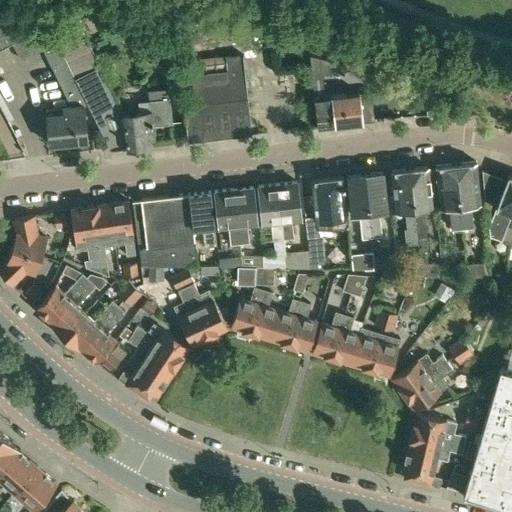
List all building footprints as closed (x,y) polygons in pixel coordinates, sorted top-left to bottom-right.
[(20,58),(43,47),(62,85),(77,76),(58,39),(49,20),(38,0),(0,0),(0,104),(8,120),(14,117),(0,91),(0,69),(1,68),(0,65),(0,45),(11,40),(20,58)] [(43,0),(38,0),(49,20),(58,39),(77,76),(90,104),(111,146),(127,145),(123,111),(100,65),(71,8),(43,0)] [(251,132),(247,97),(242,53),(224,55),(222,39),(187,43),(189,59),(183,59),(188,103),(184,104),(188,139),(251,132)] [(335,123),(363,120),(360,91),(325,94),(323,69),(311,70),(312,81),(314,81),(318,124),(335,122),(335,123)] [(77,76),(62,85),(71,104),(46,107),(49,143),(87,139),(84,105),(90,104),(77,76)] [(123,111),(127,145),(128,146),(144,144),(144,137),(154,136),(153,123),(172,121),(168,86),(147,88),(148,99),(137,100),(138,109),(123,111)] [(440,92),(421,86),(418,98),(436,104),(440,92)] [(475,161),(455,163),(462,225),(473,224),(470,203),(480,202),(475,161)] [(452,226),(462,225),(455,163),(435,165),(440,206),(450,205),(452,226)] [(427,165),(409,167),(417,237),(425,236),(422,206),(432,205),(427,165)] [(417,237),(409,167),(391,169),(395,209),(405,208),(407,228),(405,229),(406,244),(418,243),(417,237)] [(383,170),(365,172),(371,236),(381,235),(378,209),(387,208),(383,170)] [(490,211),(500,184),(502,179),(482,170),(482,175),(485,210),(490,211)] [(371,236),(365,172),(346,174),(350,212),(360,211),(363,237),(371,236)] [(343,175),(311,178),(315,217),(306,218),(307,230),(308,235),(318,234),(318,229),(348,226),(343,175)] [(511,213),(511,176),(509,175),(489,226),(490,235),(501,239),(511,213)] [(296,180),(277,182),(282,236),(293,235),(291,217),(300,216),(296,180)] [(282,236),(277,182),(258,184),(263,221),(270,220),(272,240),(283,238),(282,236)] [(253,185),(233,187),(239,241),(249,240),(247,222),(257,221),(253,185)] [(233,187),(214,189),(218,226),(228,225),(230,242),(239,241),(233,187)] [(211,189),(188,192),(193,225),(202,224),(204,245),(205,245),(205,250),(209,249),(208,245),(217,244),(211,189)] [(197,263),(193,225),(188,192),(141,197),(146,244),(138,245),(140,263),(197,263)] [(128,198),(109,201),(115,244),(125,242),(126,253),(135,252),(128,198)] [(115,244),(109,201),(90,204),(98,257),(100,272),(109,275),(106,256),(105,245),(115,244)] [(100,272),(98,257),(90,204),(71,206),(77,249),(87,248),(89,259),(84,259),(85,266),(100,272)] [(67,225),(65,211),(53,213),(55,227),(67,225)] [(17,230),(12,245),(40,254),(47,235),(37,232),(34,212),(14,216),(17,230)] [(321,234),(318,234),(308,235),(309,252),(311,267),(324,268),(324,259),(321,234)] [(40,254),(12,245),(7,260),(0,265),(0,269),(12,282),(25,269),(35,272),(40,254)] [(262,254),(262,264),(262,265),(286,266),(284,254),(284,252),(274,253),(262,254)] [(309,252),(284,254),(286,266),(311,267),(309,252)] [(364,269),(373,268),(373,252),(364,252),(364,269)] [(242,264),(262,264),(262,254),(241,253),(242,264)] [(218,258),(219,264),(219,267),(230,266),(231,266),(241,265),(239,255),(229,256),(218,258)] [(385,255),(375,256),(375,268),(385,268),(385,255)] [(412,271),(421,273),(420,261),(411,260),(412,271)] [(441,263),(420,261),(421,273),(440,276),(441,263)] [(136,262),(123,263),(124,275),(138,273),(136,262)] [(35,305),(49,318),(92,273),(90,272),(87,276),(82,272),(66,263),(62,271),(75,278),(64,291),(55,283),(35,305)] [(148,265),(148,280),(163,280),(163,265),(148,265)] [(264,283),(265,266),(255,266),(254,282),(264,283)] [(265,266),(264,283),(273,284),(274,267),(265,266)] [(179,272),(184,283),(193,279),(187,267),(179,272)] [(184,283),(179,272),(170,276),(175,287),(184,283)] [(302,291),(304,286),(309,272),(298,272),(292,288),(302,291)] [(351,292),(357,273),(347,272),(342,289),(351,292)] [(48,319),(65,334),(86,311),(77,303),(94,283),(99,288),(106,280),(102,276),(92,273),(49,318),(48,319)] [(357,273),(351,292),(359,295),(366,274),(357,273)] [(116,293),(124,299),(135,286),(127,279),(116,293)] [(193,281),(186,284),(208,333),(226,325),(214,298),(213,299),(208,288),(199,293),(193,281)] [(33,300),(42,290),(34,282),(24,291),(33,300)] [(191,341),(208,333),(186,284),(178,288),(183,299),(173,304),(191,341)] [(230,324),(250,330),(263,288),(254,285),(250,299),(238,295),(230,324)] [(135,286),(124,299),(131,306),(142,292),(135,286)] [(250,330),(269,336),(273,324),(286,328),(291,311),(288,310),(268,304),(273,290),(263,288),(250,330)] [(148,296),(140,306),(149,314),(157,304),(148,296)] [(269,336),(308,348),(317,319),(307,316),(311,302),(302,299),(293,297),(288,310),(291,311),(286,328),(273,324),(269,336)] [(79,346),(80,346),(118,304),(112,298),(94,318),(86,311),(65,334),(79,346)] [(118,304),(80,346),(95,359),(115,337),(106,329),(124,310),(118,304)] [(374,324),(383,327),(388,310),(379,308),(374,324)] [(312,349),(333,356),(346,313),(335,310),(331,323),(321,320),(312,349)] [(388,310),(383,327),(393,330),(398,313),(388,310)] [(333,356),(352,362),(361,333),(350,329),(354,316),(346,313),(333,356)] [(138,324),(132,332),(177,361),(188,344),(153,321),(148,330),(138,324)] [(167,376),(177,361),(132,332),(124,326),(120,333),(138,345),(133,353),(141,359),(167,376)] [(352,362),(370,368),(379,339),(382,332),(363,326),(361,333),(352,362)] [(382,332),(379,339),(370,368),(388,373),(400,337),(382,332)] [(454,356),(468,346),(461,337),(448,346),(454,356)] [(468,346),(454,356),(459,363),(473,353),(468,346)] [(102,362),(111,370),(120,359),(111,351),(102,362)] [(391,376),(403,392),(447,361),(442,354),(432,360),(426,351),(391,376)] [(125,383),(148,398),(152,390),(156,393),(167,376),(141,359),(130,375),(122,370),(118,377),(125,383)] [(447,361),(403,392),(414,408),(440,390),(448,384),(442,375),(452,368),(447,361)] [(497,378),(496,382),(478,442),(475,450),(473,458),(471,466),(463,492),(463,493),(505,506),(511,509),(511,370),(500,367),(497,378)] [(476,427),(479,414),(467,411),(464,424),(476,427)] [(456,422),(416,412),(411,430),(464,443),(466,435),(453,432),(456,422)] [(411,430),(407,446),(437,453),(436,457),(447,459),(450,450),(462,453),(464,443),(411,430)] [(0,469),(19,447),(1,432),(0,433),(0,469)] [(467,447),(475,450),(478,442),(469,439),(467,447)] [(432,474),(436,457),(437,453),(407,446),(402,468),(406,469),(404,477),(437,486),(439,476),(432,474)] [(0,469),(0,476),(15,489),(37,464),(20,449),(20,448),(19,447),(0,469)] [(464,456),(473,458),(475,450),(467,447),(464,456)] [(56,481),(37,464),(15,489),(34,506),(56,481)] [(42,511),(82,511),(73,498),(72,499),(61,487),(41,510),(42,511)]
